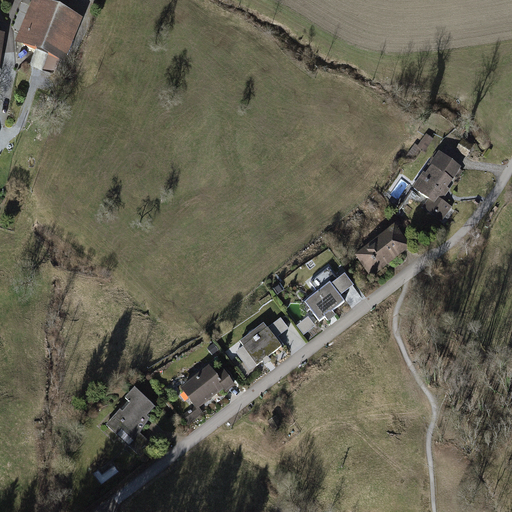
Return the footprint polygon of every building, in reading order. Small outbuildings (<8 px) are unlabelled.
[(76,20),(34,2),(29,15),(35,18),(23,45),(36,51),(59,60),(76,20)] [(54,74),(57,67),(46,62),(43,69),(54,74)] [(432,141),(426,136),(418,147),(416,146),(408,157),(413,160),(421,150),(424,152),(432,141)] [(457,150),(467,156),(472,148),(462,142),(457,150)] [(460,169),(439,154),(434,161),(435,161),(436,165),(434,168),(433,167),(426,176),(424,175),(414,189),(429,199),(424,206),(430,210),(435,203),(435,204),(452,180),(449,178),(451,176),(455,176),(460,169)] [(408,247),(396,231),(390,236),(388,234),(372,246),(374,248),(360,259),(370,273),(388,258),(390,260),(408,247)] [(318,293),(305,303),(320,322),(325,318),(328,321),(335,315),(332,312),(345,303),(340,297),(353,286),(345,275),(338,281),(329,268),(310,283),(318,293)] [(313,326),(308,319),(299,326),(304,333),(313,326)] [(264,324),(239,343),(257,366),(262,362),(264,364),(270,360),(268,358),(282,347),(264,324)] [(249,365),(242,370),(247,378),(255,372),(249,365)] [(196,380),(183,390),(192,402),(191,402),(195,407),(196,407),(196,408),(183,418),(188,424),(202,413),(197,408),(223,388),(225,391),(233,385),(224,373),(217,378),(209,368),(197,378),(196,377),(195,378),(196,380)] [(155,408),(135,389),(125,399),(132,405),(123,414),(120,411),(107,425),(117,435),(122,430),(128,436),(142,422),(143,423),(144,421),(141,418),(145,415),(146,416),(155,408)] [(280,425),(276,419),(270,423),(274,429),(280,425)] [(151,445),(140,434),(129,446),(140,457),(151,445)]
